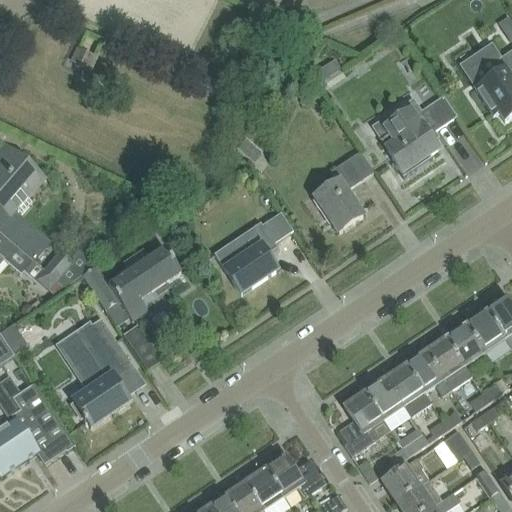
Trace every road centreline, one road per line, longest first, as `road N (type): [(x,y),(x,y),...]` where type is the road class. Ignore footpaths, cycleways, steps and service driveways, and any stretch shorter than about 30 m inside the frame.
road 1 (residential): [(267,374),(499,221)]
road 2 (residential): [(64,511),(267,374)]
road 3 (residential): [(362,511),(267,374)]
